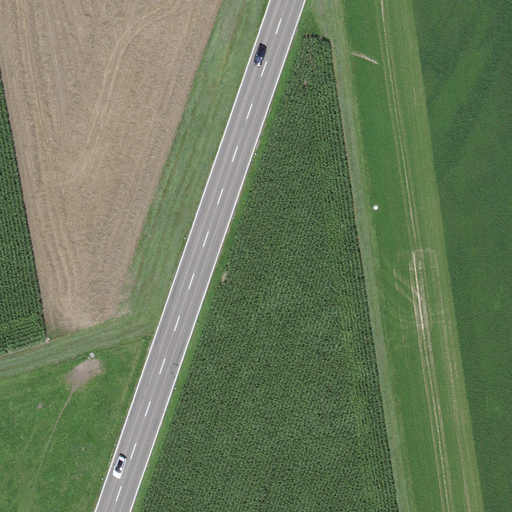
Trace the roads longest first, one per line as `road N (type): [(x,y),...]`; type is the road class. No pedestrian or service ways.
road 1 (secondary): [(114,511),(289,0)]
road 2 (track): [(413,511),(335,0)]
